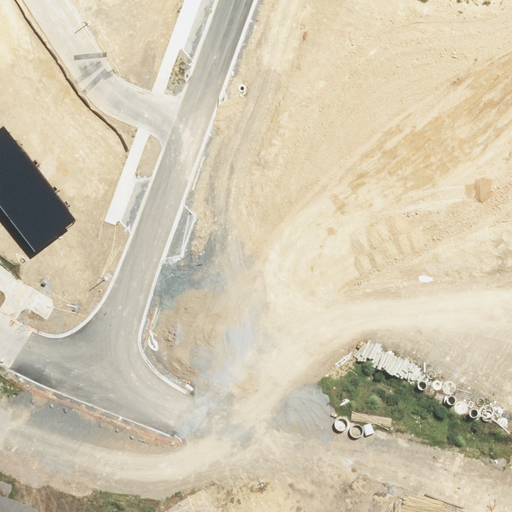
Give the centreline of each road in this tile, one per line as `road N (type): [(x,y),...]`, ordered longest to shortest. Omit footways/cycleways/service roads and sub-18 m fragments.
road 1 (residential): [(207,96),(511,216)]
road 2 (residential): [(98,385),(207,96)]
road 3 (unknown): [(511,470),(226,421)]
road 4 (residential): [(69,0),(207,96)]
road 5 (residential): [(226,421),(98,385)]
